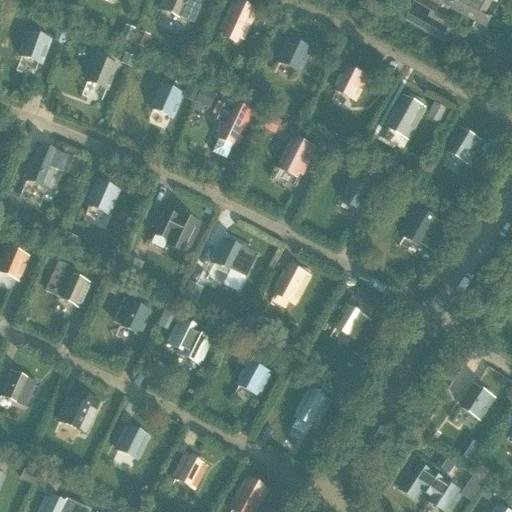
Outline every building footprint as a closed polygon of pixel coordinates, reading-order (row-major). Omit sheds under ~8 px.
[(162,0),(158,10),(181,19),(192,24),(202,1),(201,0),(162,0)] [(501,0),(502,1),(502,0),(445,0),(443,5),(487,28),(494,15),(493,15),(501,0)] [(256,12),(233,1),(218,35),(240,45),(256,12)] [(415,2),(406,20),(445,42),(453,28),(445,23),(447,20),(415,2)] [(125,25),(121,38),(130,41),(135,29),(125,25)] [(57,30),(53,40),(64,44),(68,34),(57,30)] [(140,32),(136,44),(144,46),(148,35),(140,32)] [(27,33),(18,55),(41,64),(50,41),(27,33)] [(287,40),(277,62),(299,72),(310,50),(287,40)] [(123,54),(120,63),(132,68),(136,59),(123,54)] [(93,58),(84,81),(107,90),(116,67),(93,58)] [(346,68),(335,90),(357,101),(368,79),(346,68)] [(188,84),(183,95),(194,100),(199,89),(188,84)] [(160,85),(150,108),(173,118),(183,95),(160,85)] [(200,89),(195,101),(208,107),(213,95),(200,89)] [(406,142),(413,131),(425,109),(403,97),(385,130),(406,142)] [(225,159),(231,146),(236,148),(251,113),(219,99),(211,117),(221,122),(214,138),(218,140),(212,153),(225,159)] [(435,103),(428,115),(442,122),(449,110),(435,103)] [(269,116),(263,128),(275,133),(281,122),(269,116)] [(460,130),(447,151),(468,163),(480,143),(460,130)] [(355,138),(350,147),(357,152),(363,143),(355,138)] [(293,139),(290,146),(279,168),(301,179),(315,149),(293,139)] [(365,142),(358,153),(372,162),(379,150),(365,142)] [(32,156),(23,179),(45,189),(53,170),(62,174),(68,158),(37,145),(32,156)] [(358,172),(355,178),(342,200),(363,212),(380,184),(358,172)] [(96,183),(86,205),(109,215),(119,192),(96,183)] [(468,196),(461,210),(467,214),(475,218),(483,204),(476,200),(468,196)] [(3,197),(0,204),(0,212),(13,217),(19,203),(3,197)] [(416,215),(403,236),(423,249),(424,248),(432,253),(447,227),(439,222),(440,221),(419,209),(416,215)] [(163,245),(185,255),(199,225),(177,215),(175,219),(160,211),(149,234),(165,241),(163,245)] [(42,224),(38,233),(50,238),(54,229),(42,224)] [(64,233),(59,244),(71,249),(76,238),(64,233)] [(223,240),(212,263),(245,279),(256,256),(223,240)] [(3,246),(0,254),(0,275),(18,283),(29,257),(22,254),(24,250),(12,246),(11,249),(3,246)] [(129,257),(122,271),(135,277),(141,263),(129,257)] [(59,263),(45,293),(79,308),(89,286),(76,280),(79,273),(59,263)] [(310,276),(288,265),(273,294),(295,306),(310,276)] [(108,282),(105,291),(114,294),(118,286),(108,282)] [(188,283),(182,296),(196,302),(202,289),(188,283)] [(346,306),(333,328),(355,341),(367,319),(373,310),(352,297),(346,306)] [(122,300),(112,323),(140,336),(150,313),(122,300)] [(164,310),(156,325),(167,331),(174,315),(164,310)] [(249,317),(244,327),(252,331),(257,321),(249,317)] [(211,342),(205,340),(208,334),(178,319),(164,346),(178,353),(178,354),(199,365),(211,342)] [(234,339),(230,348),(239,352),(244,344),(234,339)] [(310,353),(305,362),(315,368),(320,359),(310,353)] [(250,363),(238,385),(259,397),(271,375),(250,363)] [(38,385),(8,372),(0,391),(0,399),(27,411),(38,385)] [(473,386),(459,407),(480,420),(493,399),(473,386)] [(312,387),(295,417),(298,419),(292,429),(306,437),(311,427),(316,430),(333,400),(312,387)] [(67,398),(57,420),(78,431),(85,434),(99,403),(81,394),(77,402),(67,398)] [(340,402),(334,412),(342,417),(348,407),(340,402)] [(127,427),(115,449),(137,460),(148,438),(127,427)] [(433,431),(427,440),(434,444),(440,435),(433,431)] [(474,444),(465,458),(474,464),(483,450),(474,444)] [(184,456),(173,478),(194,489),(206,467),(184,456)] [(418,459),(398,490),(413,501),(420,491),(430,498),(428,501),(444,511),(449,511),(462,494),(454,488),(457,484),(430,466),(418,459)] [(448,461),(443,468),(450,473),(455,466),(448,461)] [(78,462),(72,474),(84,479),(89,467),(78,462)] [(25,470),(20,480),(34,487),(39,476),(25,470)] [(41,475),(36,485),(53,494),(58,484),(41,475)] [(474,476),(464,491),(473,497),(483,482),(474,476)] [(247,478),(242,487),(229,508),(236,511),(255,511),(268,491),(247,478)] [(487,489),(482,497),(489,501),(494,493),(487,489)] [(133,493),(126,506),(138,511),(140,511),(147,500),(133,493)] [(48,496),(39,511),(85,511),(67,503),(66,505),(48,496)] [(150,502),(144,511),(154,511),(158,506),(150,502)]
